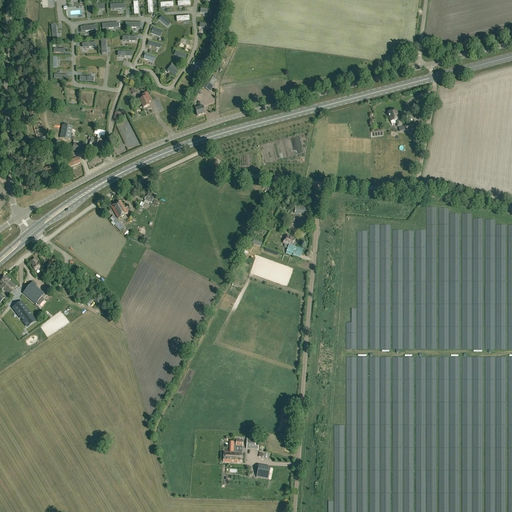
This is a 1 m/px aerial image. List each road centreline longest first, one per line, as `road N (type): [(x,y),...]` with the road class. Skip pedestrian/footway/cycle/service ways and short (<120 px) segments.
road 1 (unclassified): [(19,214),(164,140),(418,67)]
road 2 (track): [(292,511),(319,183)]
road 3 (primary): [(141,163),(229,130),(433,76)]
road 4 (unclassified): [(19,214),(11,198),(9,0)]
road 5 (unclassified): [(40,243),(115,192),(201,153)]
road 6 (primary): [(33,234),(141,163)]
road 7 (primary): [(141,163),(30,229)]
road 8 (track): [(319,183),(244,174),(201,153)]
